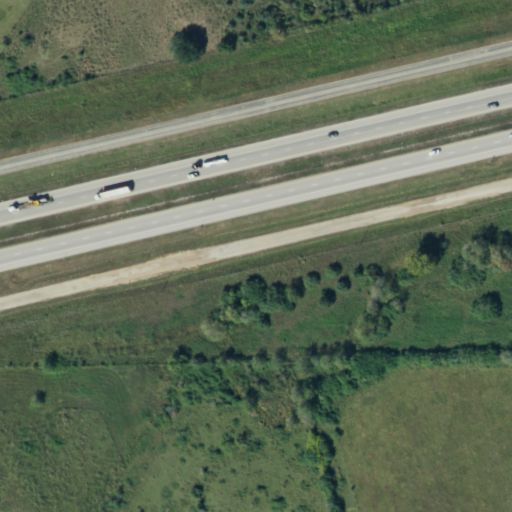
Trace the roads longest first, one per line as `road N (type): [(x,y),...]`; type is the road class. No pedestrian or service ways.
road 1 (tertiary): [(0,304),(511,183)]
road 2 (motorway): [(511,95),(0,215)]
road 3 (tertiary): [(511,47),(0,167)]
road 4 (motorway): [(0,259),(511,139)]
